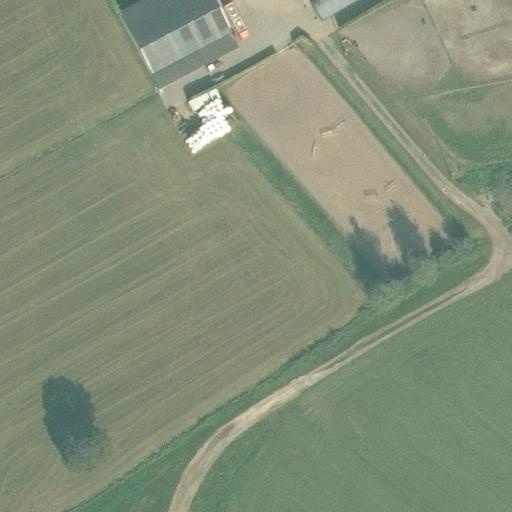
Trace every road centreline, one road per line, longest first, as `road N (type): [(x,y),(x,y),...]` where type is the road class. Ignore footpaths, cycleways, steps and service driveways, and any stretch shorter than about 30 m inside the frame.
road 1 (track): [(180,511),(199,463),(224,436),(484,281),(502,239)]
road 2 (track): [(317,38),(446,188),(511,247)]
